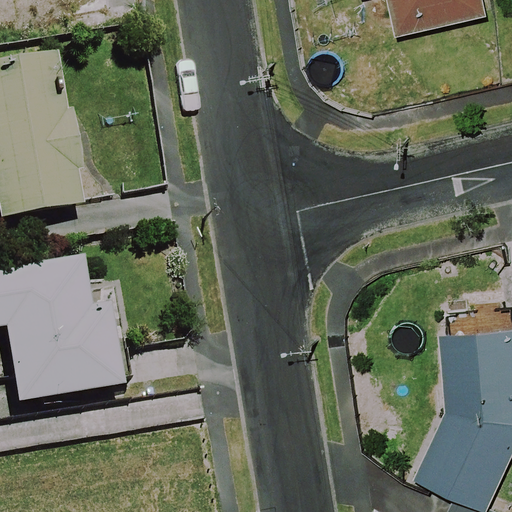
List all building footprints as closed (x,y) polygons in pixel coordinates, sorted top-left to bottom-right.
[(105,0),(0,0),(0,34),(108,19),(105,0)] [(489,14),(485,0),(383,0),(393,39),(489,14)] [(0,223),(74,212),(49,60),(0,68),(0,223)] [(79,308),(72,265),(0,276),(0,395),(3,413),(118,395),(104,304),(79,308)] [(489,511),(511,458),(511,333),(435,335),(436,428),(415,480),(485,511),(489,511)]
